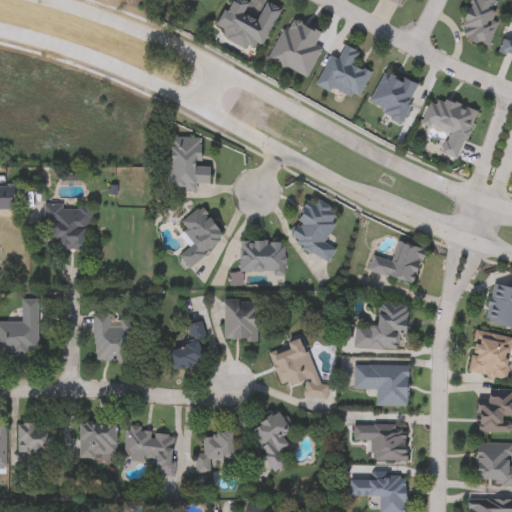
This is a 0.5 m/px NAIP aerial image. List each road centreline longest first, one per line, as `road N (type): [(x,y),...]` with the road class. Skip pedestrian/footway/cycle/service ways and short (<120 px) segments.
road 1 (tertiary): [(511,208),(376,153),(214,62),(56,0)]
road 2 (residential): [(436,511),(440,344),(470,241)]
road 3 (residential): [(0,392),(188,398),(240,381)]
road 4 (tertiary): [(190,104),(399,213)]
road 5 (residential): [(511,90),(327,0)]
road 6 (tertiary): [(0,30),(114,67),(190,104)]
